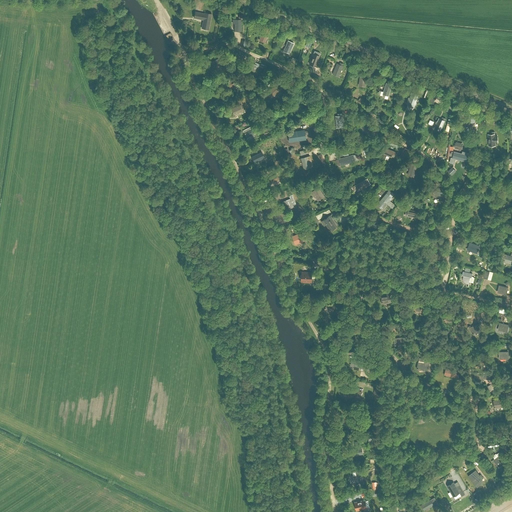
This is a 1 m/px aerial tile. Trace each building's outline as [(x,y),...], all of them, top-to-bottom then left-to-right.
[(204,13),(194,11),(193,17),(202,19),(201,28),(208,29),(211,13),(204,12),(204,13)] [(265,42),(270,29),(264,26),(259,40),(265,42)] [(284,48),(283,51),(289,53),(293,43),(289,41),(289,42),(287,42),(286,44),(284,48)] [(315,66),(319,55),(320,53),(312,50),(311,53),(313,53),(309,64),(315,66)] [(221,67),(222,67),(218,58),(208,62),(211,69),(216,67),(218,69),(221,68),(221,67)] [(252,60),(247,58),(246,61),(251,63),(248,69),(254,72),(256,68),(262,70),(264,65),(259,63),(259,64),(255,62),(256,60),(253,59),(252,60)] [(333,74),(339,76),(340,76),(344,64),(341,63),(340,65),(339,64),(338,66),(336,65),(333,74)] [(236,81),(235,81),(233,77),(232,77),(227,80),(228,81),(220,85),(222,90),(227,88),(228,89),(237,84),(236,81)] [(388,95),(392,83),(388,81),(387,85),(385,84),(382,93),(388,95)] [(272,96),(279,90),(275,85),(267,93),(269,95),(270,94),(272,96)] [(408,97),(406,103),(407,103),(407,104),(413,106),(414,106),(418,94),(411,91),(409,97),(408,97)] [(298,112),(304,110),(301,99),(298,100),(298,102),(296,102),(298,112)] [(231,108),(232,113),(233,115),(243,111),(241,104),(231,108)] [(440,131),(445,119),(442,117),(440,120),(438,119),(434,128),(440,131)] [(367,135),(374,130),(366,118),(359,123),(361,126),(360,127),(359,128),(362,131),(363,132),(364,131),(367,135)] [(242,130),(246,136),(246,138),(256,133),(252,125),(242,130)] [(306,137),(305,134),(308,134),(307,130),(294,132),(294,137),(296,136),(296,138),(306,137)] [(490,132),(490,134),(488,134),(489,146),(495,145),(495,143),(498,143),(498,135),(494,136),(494,132),(490,132)] [(462,149),(463,143),(456,141),(454,148),(462,149)] [(396,152),(393,151),(382,147),(381,150),(380,153),(391,157),(392,154),(395,156),(396,152)] [(467,161),(469,155),(454,151),(452,157),(467,161)] [(251,157),(254,163),(264,158),(261,152),(251,157)] [(341,165),(355,161),(353,154),(339,159),(341,165)] [(303,169),(312,166),(310,156),(303,157),(304,159),(301,160),(303,169)] [(414,177),(418,165),(411,163),(407,175),(414,177)] [(265,179),(269,185),(278,180),(275,174),(265,179)] [(358,191),(371,184),(367,178),(352,187),(354,191),(357,189),(358,191)] [(325,196),(319,187),(311,192),(314,197),(315,196),(318,200),(325,196)] [(440,200),(442,200),(446,197),(442,191),(436,189),(430,192),(433,198),(440,200)] [(388,191),(386,193),(378,204),(382,208),(391,197),(390,196),(391,194),(392,193),(389,190),(388,191)] [(293,207),(291,202),(294,201),(292,194),(289,195),(290,198),(282,201),(283,206),(284,205),(285,208),(290,207),(290,208),(293,207)] [(330,231),(335,227),(334,226),(338,224),(332,214),(323,220),(330,231)] [(315,216),(311,219),(314,225),(319,222),(315,216)] [(304,241),(301,235),(304,234),(302,229),(299,230),(300,233),(292,236),(294,240),(295,240),(296,243),(301,241),(301,242),(304,241)] [(479,246),(469,242),(467,248),(473,251),(476,253),(477,248),(481,250),(483,244),(480,243),(479,246)] [(511,252),(511,255),(503,253),(501,261),(510,264),(511,259),(511,258),(511,252)] [(302,271),(302,282),(312,283),(312,277),(316,278),(316,269),(312,269),(312,272),(302,271)] [(472,282),(474,277),(471,276),(472,273),(462,270),(462,274),(463,274),(462,277),(463,280),(465,282),(468,283),(469,281),(472,282)] [(506,294),(508,287),(499,284),(498,288),(499,288),(498,291),(502,292),(502,293),(506,294)] [(333,312),(335,305),(328,302),(325,309),(333,312)] [(414,302),(411,302),(411,305),(414,305),(414,312),(420,311),(420,314),(424,313),(423,304),(415,305),(414,302)] [(451,320),(453,319),(453,315),(455,315),(454,311),(451,312),(451,313),(443,315),(444,321),(451,320)] [(506,331),(507,324),(499,322),(498,325),(498,326),(498,329),(503,330),(503,331),(506,331)] [(478,324),(471,327),(471,325),(468,326),(469,329),(470,328),(472,333),(478,331),(481,330),(478,324)] [(395,338),(395,336),(392,337),(392,339),(394,339),(395,345),(404,344),(403,337),(395,338)] [(428,361),(429,357),(424,357),(424,358),(419,357),(417,369),(426,370),(427,364),(429,365),(430,362),(428,361)] [(367,363),(363,362),(352,359),(351,363),(353,363),(352,366),(354,366),(354,369),(359,370),(359,367),(365,369),(367,363)] [(456,377),(457,371),(446,369),(445,373),(446,373),(446,375),(456,377)] [(475,372),(475,380),(476,380),(476,381),(481,381),(481,380),(484,381),(485,379),(489,379),(490,372),(484,372),(484,373),(475,372)] [(351,395),(356,397),(359,398),(360,394),(361,394),(362,392),(347,388),(346,393),(351,394),(351,395)] [(495,408),(503,407),(502,401),(505,400),(504,394),(501,395),(502,399),(493,401),(495,408)] [(345,416),(343,419),(343,421),(353,425),(354,424),(355,420),(345,416)] [(346,459),(353,457),(353,456),(358,455),(357,452),(361,451),(360,448),(346,451),(346,453),(345,454),(346,459)] [(493,455),(495,459),(493,460),(499,467),(504,463),(499,456),(501,454),(499,452),(496,454),(496,453),(493,455)] [(361,481),(366,480),(364,470),(355,471),(356,475),(350,476),(351,483),(361,481)] [(475,470),(468,476),(475,484),(483,477),(481,474),(480,475),(479,475),(475,470)] [(456,486),(454,482),(447,486),(453,496),(459,492),(461,496),(465,494),(460,485),(456,486)] [(435,506),(439,504),(434,497),(421,505),(424,509),(428,506),(429,507),(434,505),(435,506)] [(365,501),(355,503),(357,511),(362,510),(367,509),(366,508),(369,507),(368,501),(365,502),(365,501)]
